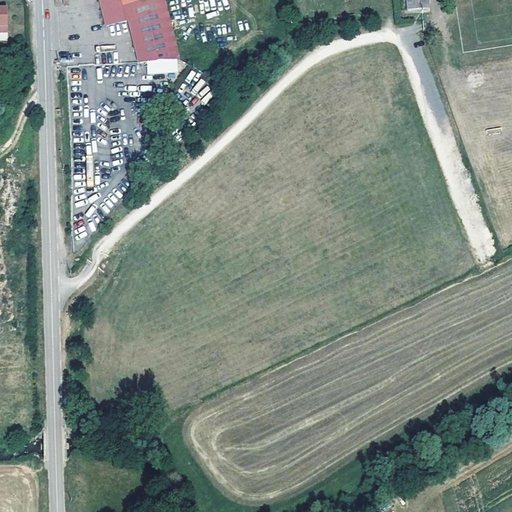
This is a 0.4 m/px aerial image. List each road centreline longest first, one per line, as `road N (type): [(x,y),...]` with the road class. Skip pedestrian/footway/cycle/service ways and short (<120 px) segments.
road 1 (tertiary): [(43,0),(58,511)]
road 2 (track): [(52,298),(76,288),(118,238),(317,58),(413,33)]
